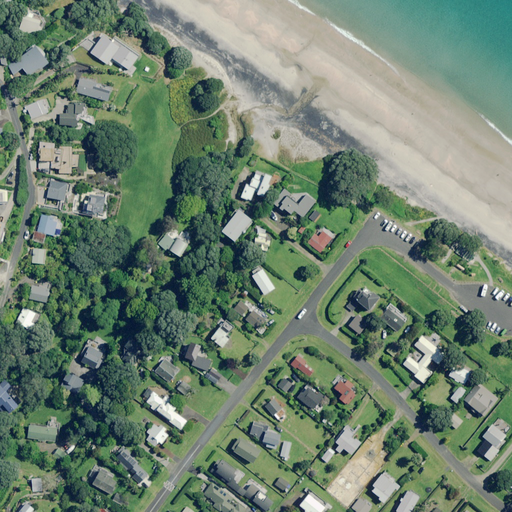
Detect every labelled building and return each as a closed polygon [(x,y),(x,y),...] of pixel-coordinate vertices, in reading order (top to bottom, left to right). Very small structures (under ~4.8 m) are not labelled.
[(23,15),(18,31),(35,36),(39,35),(41,31),(41,27),(39,26),(40,21),(23,15)] [(102,35),(90,53),(107,64),(111,58),(129,70),(137,58),(121,46),(119,47),(102,35)] [(40,70),(49,64),(35,46),(26,53),(25,51),(7,64),(14,74),(22,67),(29,76),(39,69),(40,70)] [(76,92),(107,102),(110,92),(95,87),(97,84),(80,79),(79,82),(74,81),(72,89),(77,90),(76,92)] [(31,120),(48,113),(47,110),(43,99),(24,107),(26,111),(27,110),(31,120)] [(67,115),(59,114),(58,126),(77,128),(77,123),(76,120),(76,114),(81,115),(85,104),(75,103),(75,105),(68,105),(67,115)] [(39,142),(38,171),(50,175),(51,169),(59,170),(58,174),(71,175),(71,167),(78,168),(79,155),(72,154),(72,147),(54,147),(55,144),(39,142)] [(246,185),(240,198),(247,201),(247,200),(250,201),(254,192),(257,193),(256,195),(263,197),(265,193),(266,193),(270,185),(268,185),(271,177),(265,175),(263,178),(256,175),(254,179),(252,179),(249,186),(246,185)] [(67,184),(51,181),(47,199),(64,202),(67,184)] [(305,195),(297,205),(288,198),(291,195),(284,189),(273,204),(281,210),(282,208),(291,215),(293,211),(303,218),(315,202),(305,195)] [(84,204),(82,213),(94,216),(95,213),(102,215),(106,198),(89,195),(87,205),(84,204)] [(251,221),(238,211),(221,232),(234,242),(251,221)] [(53,219),(42,216),(37,232),(34,231),(31,242),(44,245),(46,235),(53,237),(57,223),(52,222),(53,219)] [(306,229),(303,226),(297,232),(300,234),(306,229)] [(331,239),(322,231),(317,237),(314,235),(307,243),(320,253),(331,239)] [(178,257),(189,243),(179,235),(174,241),(166,234),(158,245),(166,251),(167,249),(178,257)] [(269,241),(265,240),(266,234),(258,234),(257,240),(254,239),(252,250),(268,252),(269,241)] [(474,255),(460,245),(455,252),(469,262),(474,255)] [(33,249),(32,263),(43,265),(44,250),(33,249)] [(275,289),(262,270),(251,277),(263,296),(275,289)] [(28,299),(45,303),(49,289),(32,285),(28,299)] [(359,289),(346,308),(354,313),(360,304),(370,311),(380,298),(365,288),(363,292),(359,289)] [(248,308),(240,301),(233,310),(242,316),(248,308)] [(397,310),(390,305),(383,313),(385,314),(381,319),(397,332),(407,320),(396,312),(397,310)] [(23,307),(15,321),(26,327),(26,328),(32,331),(36,325),(30,322),(35,313),(23,307)] [(266,321),(253,310),(246,319),(258,330),(266,321)] [(357,316),(348,327),(359,336),(368,325),(357,316)] [(234,328),(226,321),(211,339),(222,348),(231,338),(227,335),(234,328)] [(445,356),(422,336),(414,346),(426,355),(418,365),(409,357),(403,365),(412,372),(411,374),(423,384),(432,374),(425,368),(432,360),(438,365),(445,356)] [(138,344),(129,339),(124,347),(130,351),(123,361),(133,368),(143,354),(135,348),(138,344)] [(189,346),(184,360),(192,363),(191,367),(207,373),(211,362),(200,358),(198,364),(195,363),(199,350),(189,346)] [(80,362),(98,372),(103,361),(100,359),(103,354),(89,347),(80,362)] [(306,362),(297,356),(291,365),(309,377),(314,371),(304,364),(306,362)] [(179,370),(164,360),(155,372),(170,383),(179,370)] [(471,374),(456,364),(448,376),(463,386),(471,374)] [(222,376),(212,369),(208,374),(218,381),(222,376)] [(85,380),(77,376),(75,380),(66,375),(61,386),(77,395),(85,380)] [(292,385),(284,379),(277,387),(285,393),(292,385)] [(353,386),(347,381),(344,384),(340,381),(334,388),(341,394),(337,398),(345,404),(354,394),(349,390),(353,386)] [(9,414),(18,407),(0,384),(0,408),(6,415),(8,413),(9,414)] [(482,389),(476,384),(463,401),(483,418),(498,399),(484,388),(482,389)] [(312,389),(307,386),(297,398),(312,411),(324,397),(320,393),(317,396),(311,390),(312,389)] [(465,392),(459,387),(450,399),(456,404),(465,392)] [(173,412),(176,409),(169,404),(172,400),(166,396),(162,400),(158,397),(159,396),(154,392),(146,402),(152,406),(150,408),(156,413),(157,412),(172,422),(182,430),(188,423),(177,415),(173,412)] [(265,407),(280,423),(285,418),(283,416),(285,414),(281,410),(283,409),(273,399),(265,407)] [(462,422),(454,415),(447,422),(456,430),(462,422)] [(498,419),(483,438),(486,441),(477,453),(490,463),(499,452),(495,449),(511,429),(498,419)] [(258,436),(257,440),(262,441),(261,443),(268,445),(267,447),(276,450),(280,436),(267,432),(269,425),(253,421),(250,434),(258,436)] [(158,428),(154,425),(147,433),(150,435),(146,440),(155,447),(158,442),(161,445),(168,436),(164,432),(166,430),(160,425),(158,428)] [(356,433),(345,425),(333,442),(351,456),(360,443),(353,438),(356,433)] [(55,442),(56,430),(28,426),(27,439),(55,442)] [(261,451),(242,439),(234,451),(253,463),(261,451)] [(291,443),(284,442),(280,457),(287,458),(291,443)] [(135,459),(125,448),(115,457),(133,476),(131,478),(138,485),(148,476),(133,460),(135,459)] [(66,455),(58,449),(52,459),(60,464),(66,455)] [(327,451),(321,459),(327,464),(333,456),(327,451)] [(381,464),(366,452),(356,465),(371,477),(381,464)] [(251,485),(246,492),(235,484),(240,477),(235,474),(237,471),(223,460),(220,463),(218,461),(210,472),(242,497),(242,496),(262,511),(265,511),(273,502),(251,485)] [(99,472),(91,487),(111,498),(115,491),(114,490),(117,484),(111,481),(112,479),(99,472)] [(395,481),(387,474),(384,477),(381,475),(373,485),(375,487),(372,492),(379,498),(378,499),(383,504),(395,489),(397,491),(399,487),(394,483),(395,481)] [(289,484),(280,478),(275,485),(286,493),(288,491),(285,489),(289,484)] [(234,501),(235,499),(212,483),(203,495),(215,503),(213,506),(220,511),(245,511),(247,510),(234,501)] [(340,488),(334,483),(327,491),(333,496),(340,488)] [(361,490),(353,483),(347,491),(354,497),(361,490)] [(410,511),(420,497),(408,490),(395,511),(396,511),(410,511)] [(125,498),(117,494),(113,500),(122,505),(125,498)] [(305,510),(304,511),(303,511),(321,511),(324,508),(308,495),(299,506),(305,510)] [(368,511),(371,509),(360,499),(351,509),(355,511),(368,511)]
